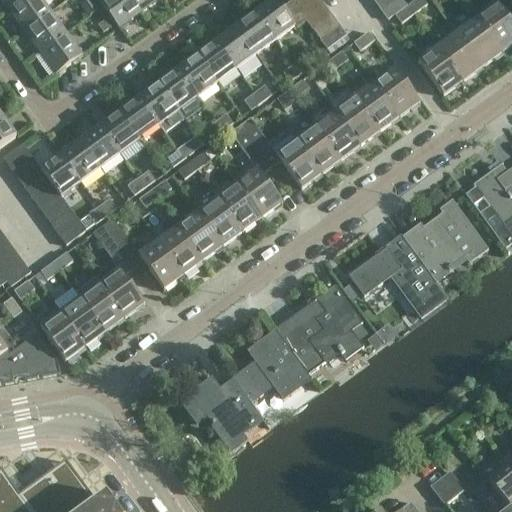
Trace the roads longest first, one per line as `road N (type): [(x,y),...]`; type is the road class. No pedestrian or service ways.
road 1 (unclassified): [(87,415),(99,395),(511,93)]
road 2 (residential): [(0,52),(49,116),(216,0)]
road 3 (tertiary): [(169,511),(87,415)]
